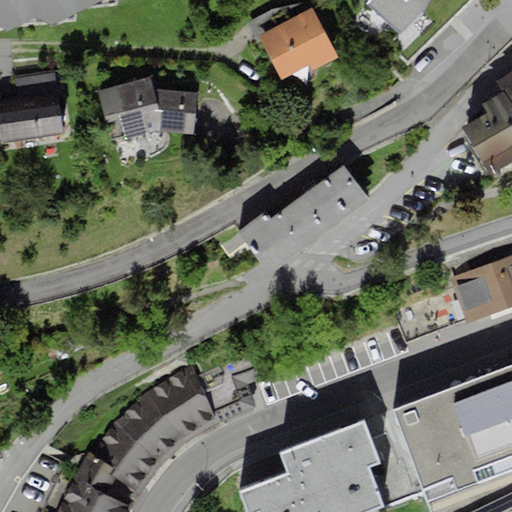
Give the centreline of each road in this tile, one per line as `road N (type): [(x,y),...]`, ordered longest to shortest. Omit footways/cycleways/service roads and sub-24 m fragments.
road 1 (residential): [(511,27),(420,99),(191,232),(0,297)]
road 2 (tertiary): [(154,511),(207,451),(511,329)]
road 3 (residential): [(0,482),(26,441),(82,387),(302,267)]
road 4 (residential): [(302,267),(409,170),(511,55)]
road 5 (residential): [(511,227),(337,283),(302,267)]
